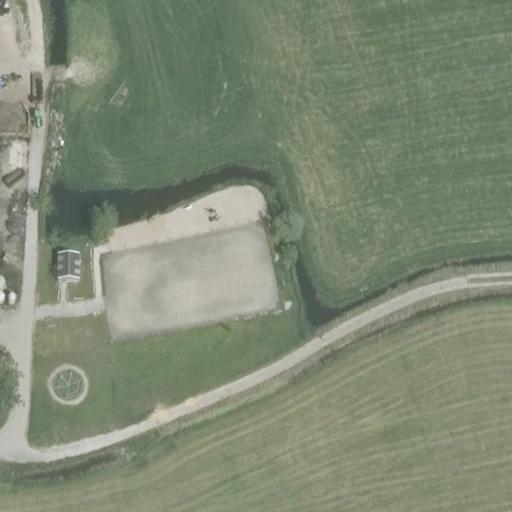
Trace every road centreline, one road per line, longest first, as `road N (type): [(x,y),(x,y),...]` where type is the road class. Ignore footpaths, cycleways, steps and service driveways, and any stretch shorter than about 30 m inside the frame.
road 1 (track): [(8,453),(45,458),(110,437),(269,370),(401,301),(468,282),(511,281)]
road 2 (track): [(20,343),(35,39),(26,0)]
